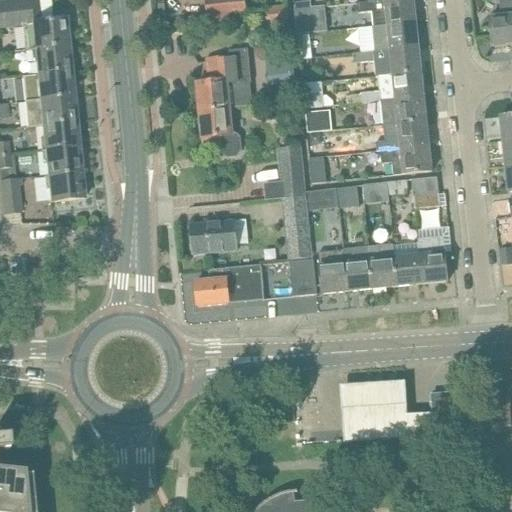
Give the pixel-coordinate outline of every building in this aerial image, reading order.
[(26,26),(23,0),(10,2),(13,27),(26,26)] [(37,0),(25,0),(23,0),(26,26),(31,25),(34,50),(60,48),(60,49),(64,49),(64,44),(68,44),(66,21),(41,23),(37,0)] [(244,0),(214,0),(205,1),(206,16),(246,11),(244,0)] [(309,9),(309,8),(308,0),(293,0),(295,10),(309,9)] [(413,0),(397,0),(368,3),(356,4),(357,16),(369,14),(371,28),(388,26),(416,23),(413,0)] [(511,1),(500,3),(502,17),(490,18),(493,47),(511,44),(511,1)] [(0,28),(13,27),(10,2),(0,2),(0,28)] [(311,31),(309,9),(295,10),(297,33),(311,31)] [(416,23),(388,26),(390,50),(419,47),(416,23)] [(311,35),(297,37),(299,59),(313,58),(311,35)] [(60,48),(34,50),(36,76),(71,72),(68,44),(64,44),(64,49),(60,49),(60,48)] [(419,47),(390,50),(354,54),(355,64),(374,62),(376,77),(393,75),(422,72),(419,47)] [(197,86),(199,113),(230,109),(254,107),(248,50),(229,52),(229,59),(227,59),(207,61),(209,84),(197,86)] [(289,60),(268,62),(270,86),(291,84),(289,60)] [(74,95),(71,72),(36,76),(39,100),(65,98),(65,100),(69,100),(69,95),(74,95)] [(424,97),(422,72),(393,75),(396,100),(424,97)] [(320,84),(301,86),(303,110),(322,108),(320,84)] [(65,98),(39,100),(42,126),(76,122),(74,95),(69,95),(69,100),(65,100),(65,98)] [(424,97),(396,100),(381,102),(383,127),(398,125),(427,122),(424,97)] [(230,109),(199,113),(204,153),(205,153),(205,151),(221,150),(221,151),(222,151),(222,153),(228,157),(236,156),(240,151),(239,140),(233,136),(230,109)] [(308,134),(332,132),(330,112),(306,114),(308,134)] [(503,143),(511,142),(511,116),(500,118),(503,143)] [(76,122),(42,126),(45,152),(70,149),(70,152),(74,151),(74,146),(79,145),(76,122)] [(427,122),(398,125),(401,150),(429,146),(427,122)] [(376,152),(380,152),(401,150),(398,125),(388,130),(383,127),(385,142),(379,143),(375,143),(376,152)] [(318,134),(308,135),(310,145),(316,144),(319,140),(318,134)] [(511,142),(503,143),(503,150),(502,151),(503,161),(505,161),(505,168),(511,167),(511,142)] [(0,156),(10,156),(8,143),(0,143),(0,156)] [(70,149),(45,152),(47,177),(82,173),(79,145),(74,146),(74,151),(70,152),(70,149)] [(429,146),(401,150),(380,152),(382,165),(392,164),(393,176),(432,172),(429,146)] [(285,199),(307,197),(302,148),(280,150),(285,199)] [(10,156),(0,156),(0,169),(11,169),(10,156)] [(314,187),(328,186),(325,159),(312,161),(314,187)] [(84,200),(82,173),(47,177),(50,203),(84,200)] [(437,195),(438,194),(436,178),(412,181),(413,197),(425,196),(426,203),(437,202),(437,195)] [(0,182),(3,216),(21,214),(18,180),(0,182)] [(408,182),(387,185),(389,199),(409,197),(408,182)] [(384,185),(363,187),(365,201),(385,199),(384,185)] [(337,190),(339,204),(340,210),(360,208),(358,188),(337,190)] [(339,204),(337,190),(310,193),(311,207),(339,204)] [(314,260),(307,197),(285,199),(291,262),(314,260)] [(233,222),(210,224),(190,226),(193,256),(236,252),(233,222)] [(418,240),(419,256),(422,285),(448,282),(445,254),(432,255),(431,239),(418,240)] [(511,251),(500,253),(502,266),(511,265),(511,251)] [(348,293),(345,264),(344,252),(318,255),(322,295),(348,293)] [(419,256),(395,259),(398,287),(422,285),(419,256)] [(395,259),(370,261),(373,290),(398,287),(395,259)] [(314,261),(290,263),(293,298),(317,296),(314,261)] [(373,290),(370,261),(345,264),(348,293),(373,290)] [(210,282),(196,283),(198,308),(228,305),(228,295),(263,292),(261,266),(209,271),(210,282)] [(406,381),(340,385),(344,441),(434,435),(433,411),(408,413),(406,381)] [(492,428),(511,427),(509,390),(490,391),(490,397),(492,428)] [(433,421),(434,435),(439,434),(464,433),(463,407),(462,393),(432,395),(433,411),(433,421)] [(0,511),(27,511),(23,474),(0,466),(0,451),(9,451),(7,438),(0,438),(0,511)] [(258,509),(255,511),(328,511),(327,499),(294,503),(293,494),(298,493),(298,491),(285,493),(273,498),(258,509)]
